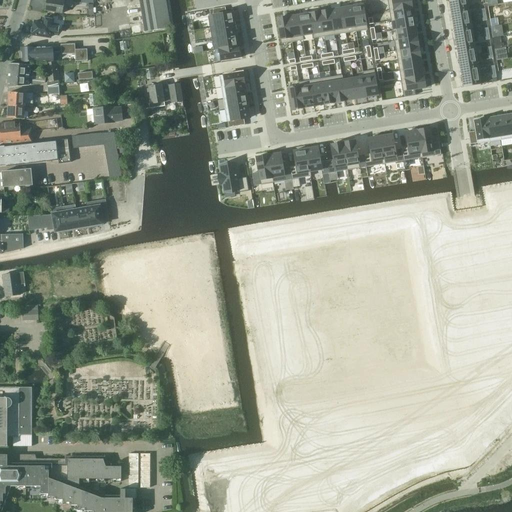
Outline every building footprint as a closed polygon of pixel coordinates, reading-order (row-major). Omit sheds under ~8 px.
[(64,6),(72,7),(73,2),(62,0),(47,0),(45,11),(62,14),(64,6)] [(166,0),(138,0),(139,5),(143,32),(170,27),(166,0)] [(387,0),(389,10),(412,6),(411,0),(387,0)] [(467,0),(453,0),(449,1),(451,10),(468,7),(467,0)] [(363,4),(352,6),(357,31),(367,30),(363,4)] [(352,6),(342,8),(346,33),(357,31),(352,6)] [(412,6),(389,10),(391,20),(414,16),(412,6)] [(468,7),(451,10),(452,20),(470,17),(468,7)] [(342,8),(331,10),(335,35),(346,33),(342,8)] [(210,10),(193,12),(194,19),(208,17),(210,28),(216,27),(235,24),(233,12),(227,13),(223,14),(219,15),(215,15),(214,15),(211,16),(210,10)] [(331,10),(320,11),(324,37),(335,35),(331,10)] [(320,11),(309,13),(313,34),(312,34),(313,39),(324,37),(320,11)] [(309,13),(298,15),(302,36),(303,36),(312,34),(313,34),(309,13)] [(298,15),(288,17),(292,42),(303,40),(303,36),(302,36),(298,15)] [(414,16),(391,20),(393,31),(395,31),(395,30),(416,27),(414,16)] [(288,17),(277,19),(281,44),(292,42),(288,17)] [(470,17),(452,20),(454,29),(472,26),(470,17)] [(43,24),(35,22),(32,35),(50,38),(51,32),(57,33),(58,26),(52,25),(53,20),(44,19),(43,24)] [(216,27),(210,28),(212,39),(217,38),(237,35),(235,24),(216,27)] [(472,26),(454,29),(456,39),(473,36),(472,26)] [(416,27),(395,30),(395,31),(397,40),(417,37),(416,27)] [(217,38),(212,39),(214,51),(219,50),(238,46),(237,35),(217,38)] [(473,36),(456,39),(457,49),(475,46),(473,36)] [(397,40),(394,40),(396,51),(419,47),(417,37),(397,40)] [(53,46),(20,48),(21,63),(54,61),(54,52),(61,52),(61,54),(76,54),(76,61),(88,61),(88,49),(75,49),(75,43),(61,44),(61,46),(53,47),(53,46)] [(214,51),(215,61),(221,60),(221,61),(240,58),(238,46),(219,50),(214,51)] [(475,46),(457,49),(459,58),(476,55),(475,46)] [(419,47),(396,51),(398,61),(421,57),(419,47)] [(499,48),(495,49),(496,55),(496,60),(506,59),(504,47),(499,48)] [(476,55),(459,58),(460,68),(478,65),(476,55)] [(421,57),(398,61),(399,71),(423,67),(421,57)] [(59,80),(58,80),(56,63),(47,63),(48,82),(47,82),(48,88),(59,87),(59,80)] [(7,88),(27,85),(45,84),(46,73),(36,72),(37,70),(29,70),(29,66),(10,64),(9,75),(7,75),(6,86),(7,86),(7,88)] [(478,65),(460,68),(462,77),(480,74),(478,65)] [(423,67),(399,71),(401,81),(424,77),(423,67)] [(374,70),(363,72),(363,77),(364,77),(368,97),(378,95),(374,70)] [(65,71),(66,81),(75,81),(75,71),(65,71)] [(243,72),(220,76),(221,87),(245,83),(243,72)] [(480,74),(462,77),(464,87),(481,84),(480,74)] [(342,75),(331,77),(335,102),(346,101),(343,80),(342,75)] [(331,77),(320,79),(324,104),(335,102),(331,77)] [(363,77),(353,78),(357,99),(368,97),(364,77),(363,77)] [(424,77),(401,81),(404,97),(416,95),(415,90),(426,88),(424,77)] [(343,80),(346,101),(357,99),(353,78),(343,80)] [(320,79),(309,81),(314,106),(324,104),(320,79)] [(162,84),(149,86),(151,103),(149,103),(150,109),(165,106),(164,102),(172,101),(172,103),(183,102),(180,84),(167,85),(167,81),(161,82),(162,84)] [(309,81),(299,83),(299,85),(303,108),(314,106),(309,81)] [(245,83),(221,87),(223,99),(246,95),(245,83)] [(299,85),(288,87),(292,110),(303,108),(299,85)] [(9,92),(8,106),(31,107),(33,107),(33,94),(9,92)] [(246,95),(223,99),(225,110),(248,106),(246,95)] [(31,112),(31,107),(8,106),(8,119),(24,120),(24,111),(31,112)] [(112,106),(93,108),(95,124),(114,122),(114,121),(122,120),(120,107),(112,108),(112,106)] [(248,106),(225,110),(227,122),(228,121),(232,121),(236,120),(240,119),(244,119),(250,118),(248,106)] [(511,137),(508,115),(497,117),(501,140),(511,138),(511,137)] [(497,117),(485,119),(489,142),(501,140),(497,117)] [(485,119),(474,121),(476,131),(478,143),(478,144),(489,142),(485,119)] [(0,145),(32,143),(31,127),(19,128),(19,123),(0,124),(0,145)] [(430,128),(418,130),(422,158),(441,155),(439,142),(433,143),(430,128)] [(408,147),(402,149),(404,161),(422,158),(418,130),(405,132),(408,147)] [(476,131),(469,132),(471,144),(478,143),(476,131)] [(114,132),(103,133),(104,145),(105,145),(105,148),(116,147),(114,132)] [(91,134),(83,135),(85,147),(90,146),(91,146),(92,146),(91,134)] [(393,134),(380,136),(385,164),(404,161),(402,149),(395,150),(393,134)] [(371,154),(364,155),(366,167),(385,164),(380,136),(368,138),(371,154)] [(0,147),(0,168),(59,160),(63,160),(64,163),(72,162),(69,139),(64,139),(56,141),(0,147)] [(355,140),(343,142),(348,170),(366,167),(364,155),(358,156),(355,140)] [(333,160),(327,161),(329,173),(348,170),(343,142),(331,144),(333,160)] [(318,147),(306,149),(310,172),(322,170),(322,174),(329,173),(327,161),(321,162),(318,147)] [(296,166),(290,167),(292,180),(311,176),(310,172),(306,149),(293,151),(296,166)] [(269,155),(268,155),(273,183),(292,180),(290,167),(283,168),(281,153),(269,155)] [(259,172),(252,173),(254,186),(273,183),(268,155),(256,157),(259,172)] [(235,163),(220,165),(221,173),(220,174),(222,184),(223,184),(224,192),(239,190),(240,192),(249,191),(247,177),(238,178),(235,163)] [(31,185),(30,171),(15,172),(0,173),(1,187),(16,186),(31,185)] [(312,186),(305,187),(307,199),(307,200),(314,199),(314,198),(312,186)] [(106,199),(87,203),(88,208),(91,226),(91,227),(100,226),(100,224),(103,224),(102,218),(109,217),(106,199)] [(75,205),(64,207),(65,211),(68,230),(73,229),(73,230),(79,229),(76,210),(75,205)] [(52,215),(46,215),(48,228),(54,227),(55,232),(59,231),(59,233),(68,231),(68,230),(65,211),(64,207),(51,209),(52,215)] [(88,208),(76,210),(79,229),(85,228),(85,227),(91,226),(88,208)] [(34,216),(28,216),(29,230),(36,230),(34,216)] [(0,253),(7,254),(24,249),(23,234),(0,235),(0,253)] [(25,285),(24,274),(24,273),(3,276),(6,297),(21,295),(19,286),(25,285)] [(22,311),(22,321),(38,320),(38,310),(22,311)] [(0,446),(8,446),(8,437),(13,437),(13,446),(23,446),(32,446),(32,434),(32,431),(32,424),(32,419),(32,389),(23,389),(20,389),(19,388),(18,387),(0,387),(0,446)] [(93,510),(93,511),(132,511),(133,497),(126,497),(126,488),(120,488),(121,497),(102,497),(80,488),(80,478),(122,478),(122,467),(108,466),(104,459),(37,458),(37,454),(0,453),(0,501),(3,501),(2,493),(6,493),(5,487),(41,486),(41,494),(48,493),(48,496),(56,496),(56,499),(64,499),(64,502),(71,502),(71,505),(78,505),(78,508),(86,508),(86,511),(93,510)] [(129,488),(133,488),(138,488),(138,454),(129,454),(129,488)] [(140,488),(150,488),(150,454),(141,454),(140,488)]
